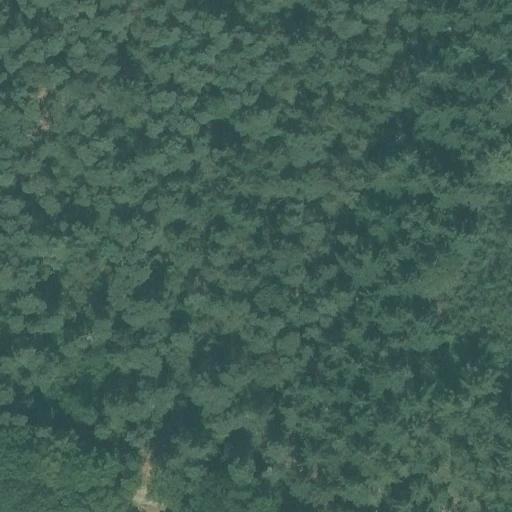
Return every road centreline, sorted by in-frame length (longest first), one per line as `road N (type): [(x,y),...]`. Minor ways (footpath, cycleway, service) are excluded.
road 1 (track): [(143,0),(35,139),(0,215)]
road 2 (unclassified): [(237,511),(0,467)]
